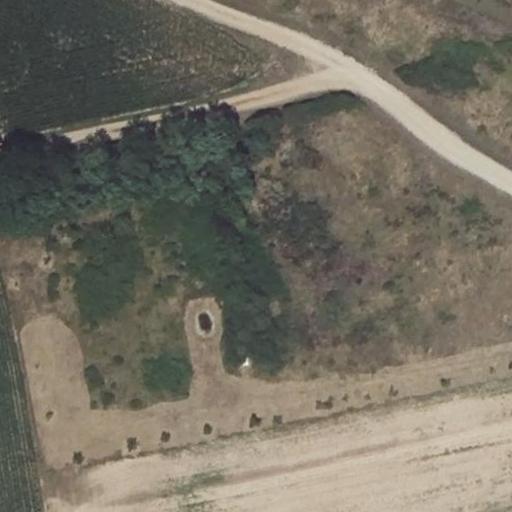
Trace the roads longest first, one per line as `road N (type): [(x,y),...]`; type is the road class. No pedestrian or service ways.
road 1 (track): [(191,0),(306,43),(511,184)]
road 2 (track): [(0,160),(353,71)]
